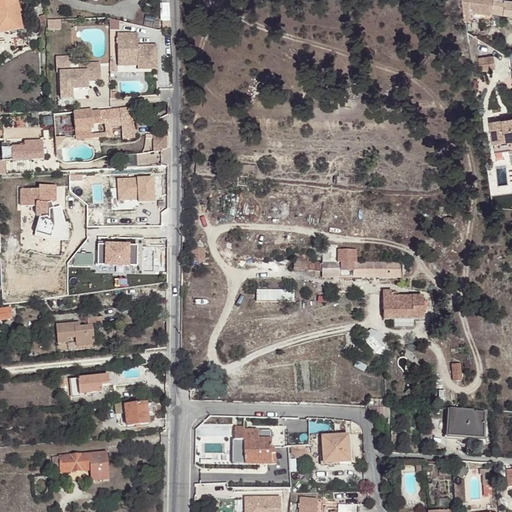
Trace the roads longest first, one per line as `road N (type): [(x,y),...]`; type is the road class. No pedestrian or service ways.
road 1 (residential): [(174,407),(173,0)]
road 2 (residential): [(174,407),(364,417),(371,458)]
road 3 (residential): [(371,458),(511,461)]
